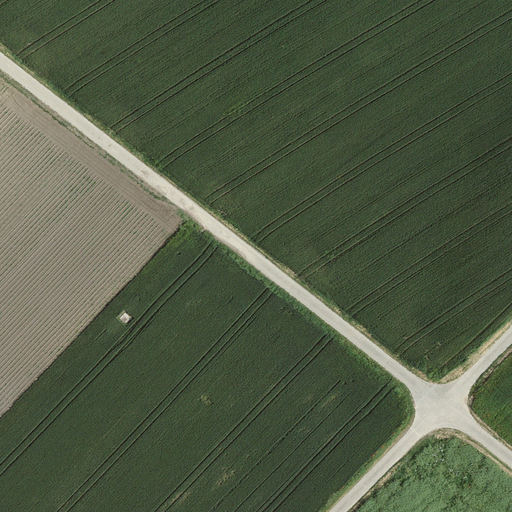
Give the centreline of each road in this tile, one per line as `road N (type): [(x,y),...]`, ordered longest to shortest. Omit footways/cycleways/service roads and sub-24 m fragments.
road 1 (track): [(511,459),(0,59)]
road 2 (track): [(336,511),(511,333)]
